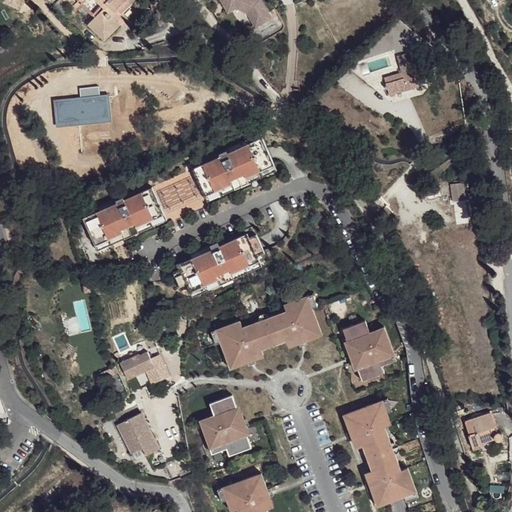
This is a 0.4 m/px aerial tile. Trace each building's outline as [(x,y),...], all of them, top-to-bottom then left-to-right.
[(79,3),(76,0),(59,0),(71,11),(79,3)] [(81,0),(79,3),(83,7),(82,7),(95,22),(93,24),(99,30),(109,31),(117,25),(110,16),(113,13),(115,15),(118,12),(127,5),(124,1),(125,0),(81,0)] [(134,2),(132,0),(125,0),(124,1),(127,5),(118,12),(123,18),(132,10),(129,7),(134,2)] [(224,0),(229,8),(237,3),(250,10),(257,22),(271,14),(262,0),(224,0)] [(109,31),(99,30),(93,24),(89,28),(99,38),(112,37),(120,29),(117,25),(109,31)] [(400,76),(383,83),(389,98),(419,87),(416,81),(421,79),(420,75),(428,71),(426,66),(416,70),(410,54),(394,60),(400,76)] [(221,156),(193,168),(205,196),(233,184),(235,189),(249,182),(247,177),(274,165),(262,137),(228,152),(227,150),(220,154),(221,156)] [(274,165),(247,177),(249,182),(276,170),(274,165)] [(233,184),(205,196),(207,202),(235,189),(233,184)] [(111,205),(83,218),(96,246),(123,233),(126,238),(139,232),(137,227),(164,214),(152,187),(118,202),(117,200),(110,203),(111,205)] [(465,197),(453,200),(455,217),(467,215),(465,197)] [(164,214),(137,227),(139,232),(167,220),(164,214)] [(123,233),(96,246),(98,251),(126,238),(123,233)] [(180,268),(173,272),(181,290),(188,287),(190,292),(218,279),(220,285),(234,278),(232,273),(260,260),(257,256),(265,253),(256,234),(249,237),(247,233),(219,245),(218,242),(210,245),(212,249),(192,258),(178,264),(180,268)] [(210,245),(190,254),(192,258),(212,249),(210,245)] [(260,260),(232,273),(234,278),(262,265),(260,260)] [(218,279),(190,292),(193,297),(220,285),(218,279)] [(317,294),(312,296),(316,309),(321,307),(317,294)] [(246,328),(244,320),(220,329),(224,342),(232,364),(241,360),(243,365),(258,360),(257,358),(255,353),(265,349),(290,340),(299,337),(301,342),(302,344),(317,339),(315,334),(324,331),(316,309),(312,296),(288,305),(290,311),(246,328)] [(369,322),(347,330),(353,349),(357,359),(365,382),(388,374),(383,362),(388,360),(398,357),(388,328),(373,334),(369,322)] [(220,329),(215,331),(219,343),(224,342),(220,329)] [(324,331),(315,334),(317,339),(326,335),(324,331)] [(299,337),(290,340),(292,345),(301,342),(299,337)] [(265,349),(255,353),(257,358),(267,354),(265,349)] [(143,353),(127,363),(136,378),(158,366),(150,352),(143,355),(143,353)] [(400,362),(398,357),(388,360),(390,365),(400,362)] [(241,360),(232,364),(234,369),(243,365),(241,360)] [(117,364),(101,372),(104,379),(121,371),(117,364)] [(217,414),(202,420),(212,448),(222,445),(227,443),(231,455),(254,447),(247,428),(242,413),(235,394),(213,402),(217,414)] [(391,399),(386,401),(390,413),(395,411),(391,399)] [(386,401),(346,415),(355,439),(357,438),(362,436),(365,446),(374,471),(378,480),(373,482),(371,483),(380,507),(406,497),(419,492),(410,469),(404,471),(388,427),(394,425),(390,413),(386,401)] [(134,417),(121,423),(132,453),(145,449),(148,456),(161,452),(152,429),(145,413),(134,417)] [(471,433),(477,448),(485,445),(486,447),(500,442),(501,443),(502,443),(504,444),(506,443),(508,442),(508,440),(509,438),(508,436),(506,435),(504,434),(502,434),(494,417),(474,425),(476,431),(473,432),(471,433)] [(362,436),(357,438),(361,448),(365,446),(362,436)] [(222,445),(212,448),(214,453),(224,449),(222,445)] [(145,449),(132,453),(135,461),(148,456),(145,449)] [(76,470),(28,510),(29,511),(62,511),(92,488),(76,470)] [(374,471),(369,472),(373,482),(378,480),(374,471)] [(264,472),(224,487),(229,499),(233,510),(240,508),(241,511),(270,511),(269,509),(266,499),(271,497),(273,496),(264,472)] [(224,487),(220,488),(224,501),(229,499),(224,487)] [(419,492),(406,497),(408,502),(421,497),(419,492)] [(271,497),(266,499),(269,509),(274,507),(271,497)] [(167,511),(165,503),(140,511),(167,511)]
